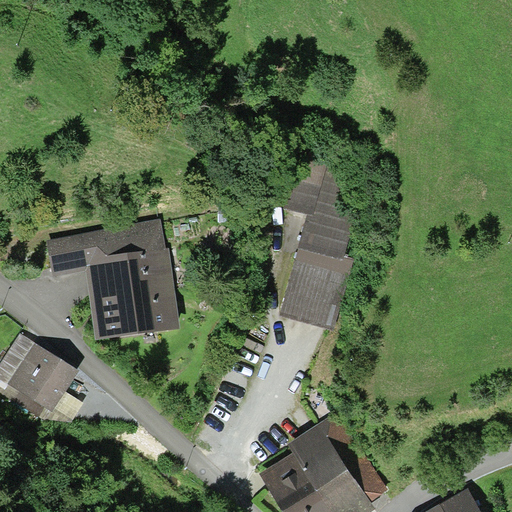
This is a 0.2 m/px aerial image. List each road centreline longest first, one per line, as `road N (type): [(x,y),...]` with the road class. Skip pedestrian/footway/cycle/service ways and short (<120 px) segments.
road 1 (residential): [(0,290),(241,511)]
road 2 (residential): [(511,450),(471,464),(393,511)]
